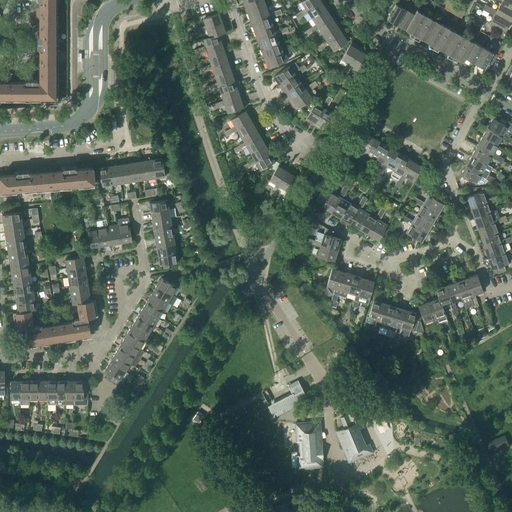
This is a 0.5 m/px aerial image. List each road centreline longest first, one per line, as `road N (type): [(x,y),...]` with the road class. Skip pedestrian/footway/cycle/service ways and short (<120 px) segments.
road 1 (residential): [(253,275),(166,6)]
road 2 (tertiary): [(134,0),(100,18),(93,105),(82,119),(0,131)]
road 3 (residential): [(447,243),(459,215),(443,169),(485,92)]
road 4 (residential): [(485,92),(395,42),(347,0)]
road 5 (residential): [(301,146),(252,73),(228,0)]
